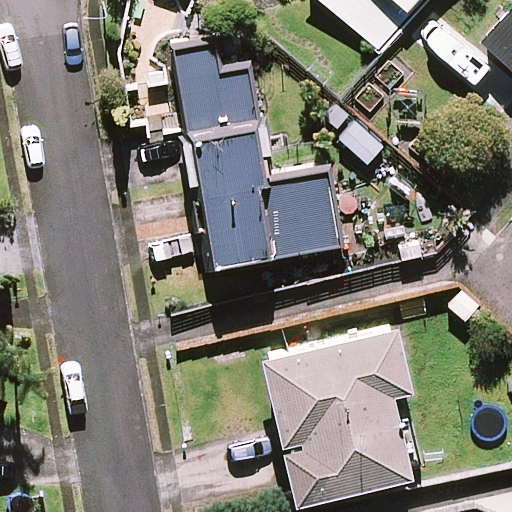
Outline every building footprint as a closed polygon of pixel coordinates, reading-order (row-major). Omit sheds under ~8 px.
[(413,0),(322,0),(377,44),(413,0)] [(511,0),(480,36),(511,65),(511,0)] [(173,38),(190,135),(178,137),(185,174),(196,172),(211,257),(341,240),(328,163),(267,173),(248,58),(216,64),(210,31),(173,38)] [(398,320),(259,348),(291,503),(412,478),(393,383),(410,380),(398,320)] [(511,511),(511,499),(491,502),(492,511),(511,511)]
